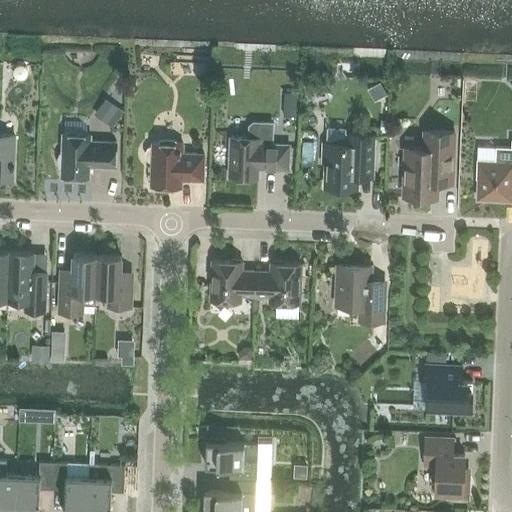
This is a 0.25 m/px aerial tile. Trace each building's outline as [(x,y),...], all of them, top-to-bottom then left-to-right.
[(288,169),(289,145),(271,144),(272,123),(253,122),(250,126),(249,137),(230,137),(229,176),(257,178),(258,166),(264,166),(264,168),(288,169)] [(406,148),(404,196),(436,197),(436,182),(452,182),(454,131),(424,130),(424,148),(406,148)] [(58,157),(57,160),(58,164),(59,168),(61,168),(61,176),(89,177),(89,166),(115,167),(116,142),(90,141),(90,134),(62,133),(62,153),(60,153),(58,157)] [(324,186),(356,188),(357,176),(373,176),(375,134),(347,133),(346,143),(322,142),(321,162),(325,162),(324,186)] [(0,179),(12,180),(12,168),(14,168),(14,164),(12,164),(14,135),(0,134),(0,179)] [(477,159),(476,178),(478,178),(477,199),(511,200),(511,181),(511,139),(511,147),(495,146),(495,160),(477,159)] [(146,151),(146,156),(148,159),(151,162),(150,185),(181,187),(181,178),(203,179),(204,154),(182,153),(182,143),(152,142),(152,146),(148,148),(146,151)] [(0,298),(7,299),(9,251),(0,250),(0,298)] [(9,251),(7,299),(25,300),(24,310),(45,311),(46,271),(33,270),(33,252),(9,251)] [(95,292),(97,255),(73,254),(72,269),(60,268),(59,312),(82,313),(83,292),(95,292)] [(97,255),(95,292),(108,293),(108,306),(131,307),(132,271),(120,271),(121,256),(97,255)] [(254,311),(256,271),(242,270),(242,261),(212,259),(210,299),(240,301),(241,294),(252,295),(251,311),(254,311)] [(257,311),(257,295),(269,295),(269,302),(299,303),(301,263),(271,262),(270,271),(256,271),(254,311),(257,311)] [(338,265),(336,305),(350,305),(350,309),(353,312),(361,312),(361,320),(383,321),(384,280),(370,279),(370,266),(338,265)] [(28,343),(29,357),(61,355),(60,340),(28,343)] [(471,411),(472,381),(460,380),(461,366),(425,364),(424,380),(428,380),(427,409),(471,411)] [(425,437),(424,463),(436,464),(435,491),(447,492),(447,497),(468,497),(468,476),(463,476),(464,454),(452,454),(453,438),(425,437)] [(258,443),(244,443),(224,442),(225,439),(209,438),(208,441),(206,441),(205,465),(229,466),(229,478),(264,480),(265,471),(256,471),(258,443)] [(0,510),(15,511),(17,474),(6,473),(6,459),(0,459),(0,510)] [(52,488),(53,461),(39,461),(38,475),(17,474),(15,511),(26,511),(38,511),(40,488),(52,488)] [(86,511),(88,477),(66,476),(67,462),(53,461),(52,488),(64,489),(63,511),(86,511)] [(88,477),(86,511),(110,511),(111,491),(123,491),(124,464),(89,463),(88,477)] [(307,465),(293,465),(292,477),(306,478),(307,465)] [(264,488),(264,480),(229,478),(228,491),(204,490),(203,511),(254,511),(256,488),(264,488)]
